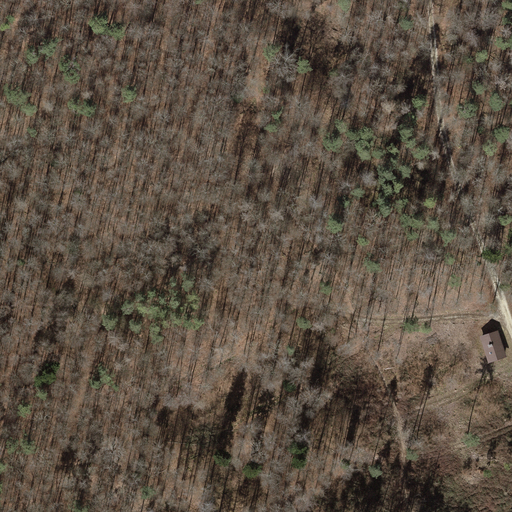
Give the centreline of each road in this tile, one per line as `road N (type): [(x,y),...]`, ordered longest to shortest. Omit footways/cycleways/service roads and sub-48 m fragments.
road 1 (track): [(505,312),(359,318),(286,300),(177,314),(69,296)]
road 2 (track): [(511,331),(448,166),(428,0)]
